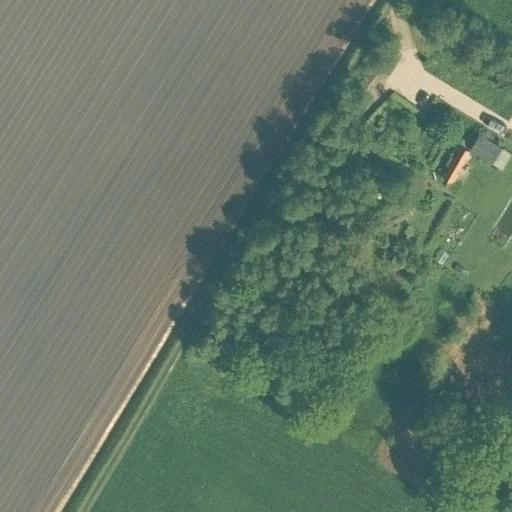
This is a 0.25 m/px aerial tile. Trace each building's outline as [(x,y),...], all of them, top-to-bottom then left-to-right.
[(493,162),(503,145),(480,132),(471,149),(493,162)] [(462,143),(444,174),(452,178),(470,148),(462,143)] [(393,175),(423,195),(438,173),(419,160),(410,174),(399,167),(393,175)] [(404,202),(382,215),(388,226),(410,213),(404,202)] [(397,267),(407,273),(427,242),(417,235),(397,267)]
